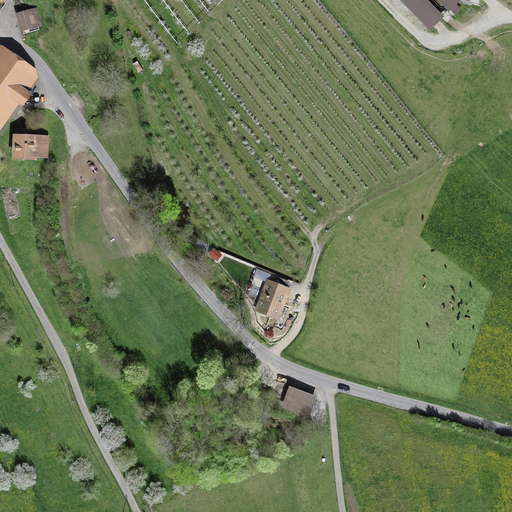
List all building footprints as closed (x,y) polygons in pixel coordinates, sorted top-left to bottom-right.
[(405,0),(431,26),(457,0),(405,0)] [(36,9),(18,14),(22,30),(40,25),(36,9)] [(36,70),(2,48),(0,50),(0,135),(2,136),(20,106),(26,109),(36,97),(29,92),(38,82),(36,70)] [(48,160),(49,136),(15,136),(15,159),(48,160)] [(290,287),(265,279),(255,312),(279,319),(290,287)] [(315,398),(289,388),(282,406),(308,416),(315,398)]
